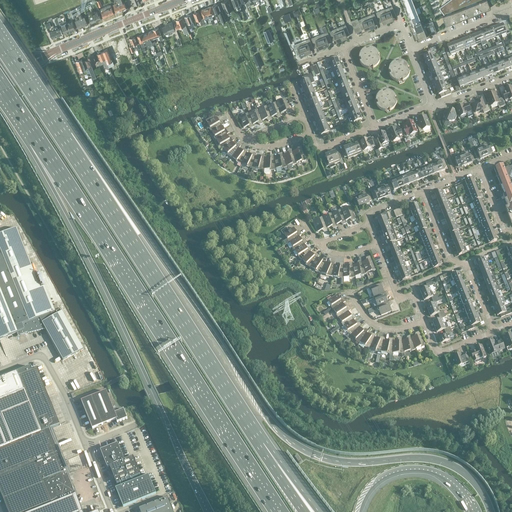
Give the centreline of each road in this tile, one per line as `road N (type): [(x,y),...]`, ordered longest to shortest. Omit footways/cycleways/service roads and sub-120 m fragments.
road 1 (motorway): [(490,511),(472,480),(441,461),(335,461),(292,443),(64,137)]
road 2 (motorway): [(38,138),(280,511)]
road 3 (motorway): [(38,138),(52,187),(209,511)]
road 4 (motorway): [(261,444),(64,137)]
road 5 (unclassified): [(112,511),(48,363),(34,358),(0,372)]
road 6 (residential): [(493,330),(466,263),(450,259),(423,190)]
road 7 (motorway): [(360,511),(380,479),(412,469),(454,483),(475,511)]
road 8 (tertiary): [(51,52),(183,0)]
